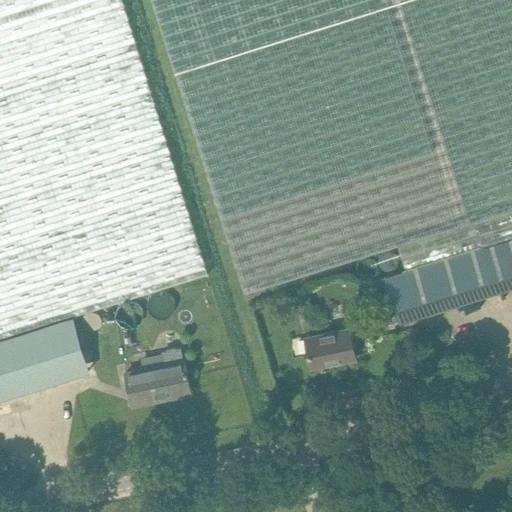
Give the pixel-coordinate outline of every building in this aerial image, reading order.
[(0,0),(0,338),(50,323),(71,316),(206,274),(121,0),(0,0)] [(511,0),(153,0),(176,71),(245,293),(397,245),(405,271),(386,277),(400,322),(497,291),(483,247),(511,237),(511,0)] [(511,286),(511,237),(483,247),(497,291),(511,286)] [(263,314),(276,355),(289,351),(276,310),(263,314)] [(50,323),(0,338),(0,395),(66,375),(50,323)] [(349,328),(305,337),(312,368),(356,359),(349,328)] [(191,393),(184,361),(181,346),(161,350),(164,365),(126,372),(132,405),(133,405),(133,401),(166,394),(167,398),(191,393)]
